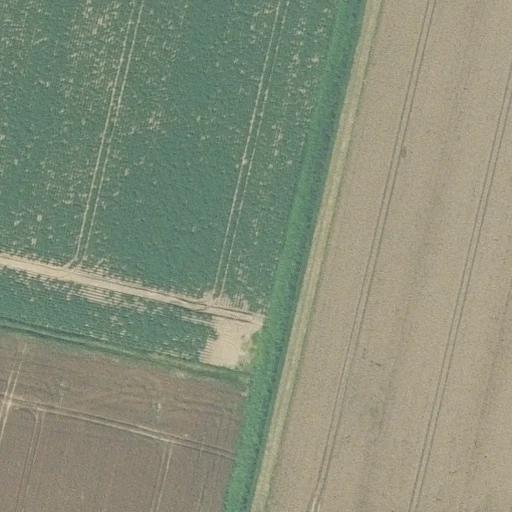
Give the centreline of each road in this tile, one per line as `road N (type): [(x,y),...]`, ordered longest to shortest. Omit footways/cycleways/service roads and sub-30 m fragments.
road 1 (track): [(369,0),(253,511)]
road 2 (track): [(227,511),(343,0)]
